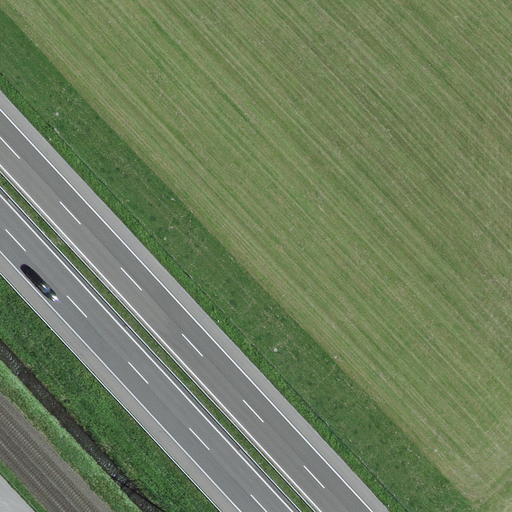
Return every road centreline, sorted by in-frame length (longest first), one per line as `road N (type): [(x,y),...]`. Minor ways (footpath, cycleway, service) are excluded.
road 1 (motorway): [(343,511),(0,140)]
road 2 (motorway): [(0,226),(264,511)]
